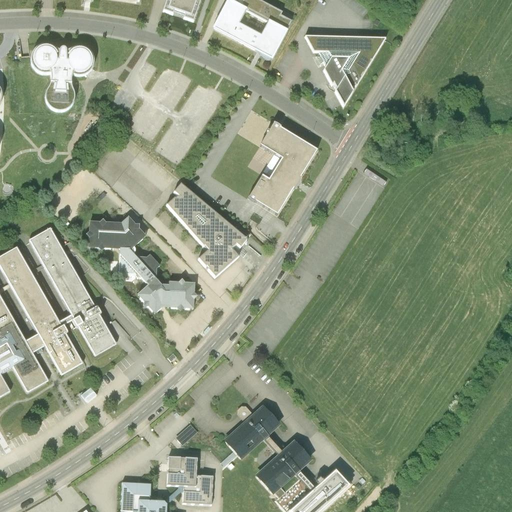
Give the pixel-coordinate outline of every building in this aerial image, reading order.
[(166,0),(162,12),(173,17),(175,12),(186,17),(184,22),(193,25),(201,0),(166,0)] [(271,62),(274,59),(277,53),(275,52),(290,24),(279,19),(282,14),(259,3),(253,0),(230,0),(213,31),(255,53),(256,50),(258,50),(258,53),(260,57),(263,59),(267,61),(271,62)] [(334,94),(343,111),(386,41),(305,38),(313,54),(318,54),(320,59),(317,61),(320,66),(323,64),(325,69),(323,72),(331,88),(332,87),(335,92),(334,94)] [(60,54),(53,45),(41,44),(34,49),(30,61),(33,71),(42,76),(51,76),(51,80),(51,84),(47,89),(45,94),(45,100),(48,106),(52,110),(57,113),(60,113),(65,113),(72,109),(75,104),(77,99),(77,96),(76,91),(72,85),(73,77),(77,79),(83,79),(88,76),(93,71),(95,65),(95,60),(92,55),(88,51),(82,48),(75,49),(70,55),(70,49),(67,45),(62,47),(60,54)] [(300,179),(317,153),(280,131),(280,129),(279,128),(274,125),(260,148),(281,161),(268,182),(262,178),(247,201),(254,205),(255,204),(277,218),(293,191),(294,192),(296,189),(298,187),(300,183),(301,180),(300,179)] [(247,242),(181,187),(174,194),(178,198),(175,201),(174,200),(166,207),(203,249),(202,249),(206,255),(198,261),(214,281),(239,259),(231,251),(236,247),(240,251),(247,242)] [(194,293),(194,286),(184,285),(181,282),(178,285),(169,285),(164,286),(157,277),(156,271),(159,268),(149,257),(146,259),(136,259),(134,256),(135,254),(135,251),(134,249),(145,238),(138,230),(138,227),(135,228),(128,219),(121,226),(107,225),(104,222),(101,225),(95,225),(89,225),(88,250),(100,250),(104,253),(107,251),(119,251),(118,276),(135,277),(136,279),(138,280),(140,279),(148,288),(137,297),(143,304),(143,309),(148,309),(154,316),(161,310),(166,311),(193,311),(193,300),(197,297),(194,293)] [(96,359),(117,347),(51,232),(30,244),(71,316),(58,323),(17,252),(0,261),(0,267),(39,335),(26,342),(0,298),(0,400),(10,394),(0,377),(14,369),(29,396),(50,385),(33,355),(40,351),(46,348),(63,378),(83,366),(66,337),(79,330),(96,359)] [(173,355),(167,360),(171,364),(176,359),(173,355)] [(280,428),(262,408),(226,440),(223,443),(232,454),(240,463),(263,442),(277,457),(254,478),(271,498),(294,478),(298,482),(274,503),(281,511),(323,511),(350,488),(334,471),(314,490),(299,474),(311,462),(293,443),(281,454),(267,438),(280,428)] [(197,434),(190,427),(175,440),(182,448),(197,434)] [(229,455),(220,464),(224,469),(234,460),(229,455)] [(196,461),(168,460),(166,488),(177,488),(183,489),(183,494),(182,505),(210,507),(212,479),(195,478),(196,461)] [(165,511),(166,507),(163,504),(149,503),(150,487),(121,485),(119,511),(165,511)]
